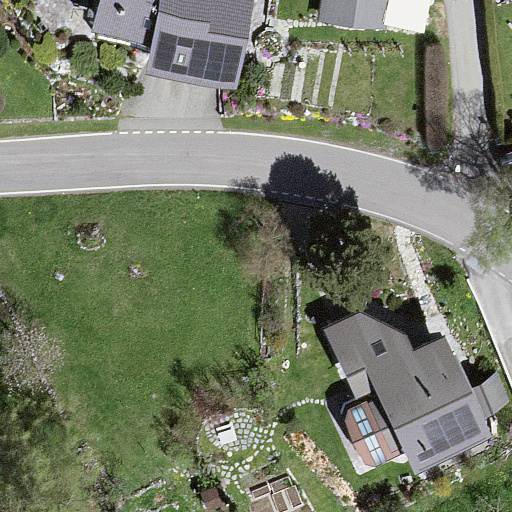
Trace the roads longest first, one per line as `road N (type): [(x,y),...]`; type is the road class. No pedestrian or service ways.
road 1 (tertiary): [(0,167),(179,157),(309,168),(395,187),(481,227)]
road 2 (residential): [(462,0),(481,227)]
